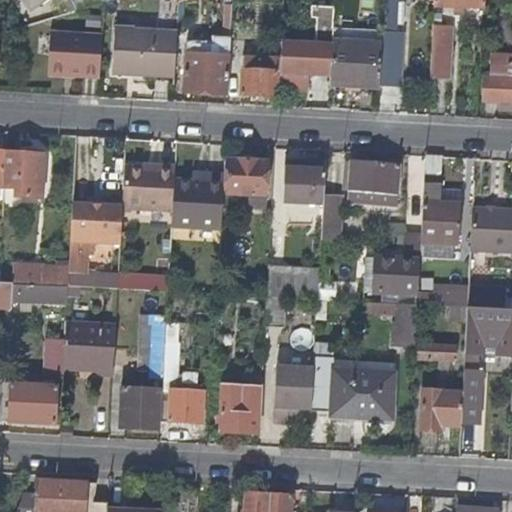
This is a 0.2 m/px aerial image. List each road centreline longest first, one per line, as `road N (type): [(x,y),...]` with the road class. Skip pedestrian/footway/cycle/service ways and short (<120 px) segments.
road 1 (residential): [(0,450),(511,479)]
road 2 (residential): [(511,139),(0,111)]
